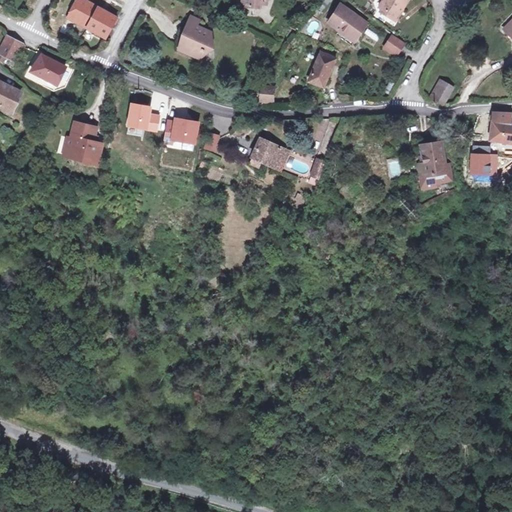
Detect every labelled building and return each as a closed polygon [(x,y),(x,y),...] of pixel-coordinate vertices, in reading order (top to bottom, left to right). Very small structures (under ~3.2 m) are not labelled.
[(121,17),(89,0),(79,0),(70,17),(110,38),(121,17)] [(242,0),(242,8),(260,9),(260,6),(267,6),(267,0),(242,0)] [(385,0),(382,6),(391,12),(389,15),(398,21),(411,0),(385,0)] [(368,23),(340,5),(328,22),(355,41),(368,23)] [(197,25),(189,21),(184,32),(187,33),(181,47),(191,51),(189,55),(199,60),(204,49),(212,49),(211,34),(196,27),(197,25)] [(187,33),(184,32),(176,49),(189,55),(191,51),(181,47),(187,33)] [(408,44),(396,36),(388,48),(401,56),(408,44)] [(26,46),(11,38),(3,55),(10,58),(18,62),(25,47),(26,46)] [(28,49),(25,47),(18,62),(21,63),(28,49)] [(336,58),(321,52),(311,78),(325,84),(336,58)] [(10,58),(3,55),(0,60),(6,66),(10,58)] [(68,67),(45,55),(34,70),(60,83),(68,67)] [(439,79),(430,97),(445,105),(454,87),(439,79)] [(22,95),(0,83),(0,104),(13,112),(22,95)] [(277,87),(264,85),(262,101),(265,102),(264,105),(267,105),(267,102),(275,103),(277,87)] [(153,108),(135,105),(131,126),(149,129),(159,131),(161,117),(151,115),(153,108)] [(511,113),(494,114),(491,141),(511,142),(511,123),(511,113)] [(179,119),(178,123),(170,122),(167,142),(175,143),(176,139),(197,143),(201,123),(179,119)] [(76,148),(74,155),(97,161),(101,142),(96,141),(88,139),(92,125),(75,121),(71,136),(74,136),(71,147),(76,148)] [(88,139),(96,141),(97,136),(94,136),(97,126),(92,125),(88,139)] [(74,136),(71,136),(68,135),(64,153),(74,155),(76,148),(71,147),(74,136)] [(228,142),(219,139),(214,153),(223,156),(228,142)] [(287,162),(284,161),(288,152),(263,142),(255,160),(256,161),(265,164),(284,172),(287,162)] [(443,142),(423,145),(425,163),(419,164),(423,188),(437,186),(437,183),(452,181),(450,164),(445,165),(443,142)] [(491,146),(471,146),(470,174),(496,175),(497,155),(490,155),(491,146)] [(328,159),(318,156),(310,178),(321,182),(328,159)] [(265,164),(256,161),(253,166),(262,170),(265,164)]
